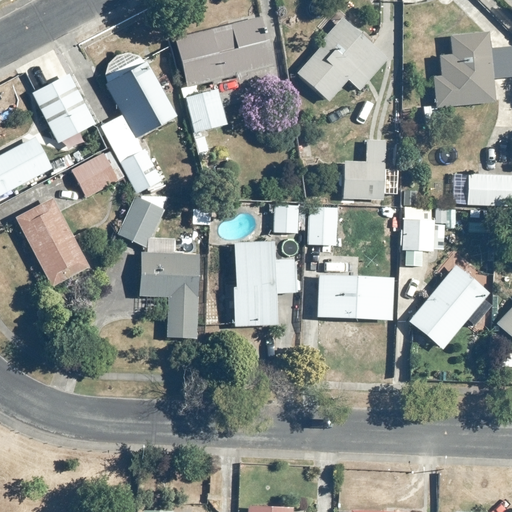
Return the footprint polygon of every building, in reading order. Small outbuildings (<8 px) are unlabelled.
[(176,34),(186,88),(180,89),(193,154),(209,151),(205,131),(225,127),(217,82),(272,72),(262,18),(216,27),(176,34)] [(148,33),(143,20),(122,28),(127,41),(148,33)] [(386,60),(339,20),(293,74),(327,103),(346,80),(358,91),(386,60)] [(511,48),(487,49),(487,34),(448,35),(449,56),(432,57),(434,106),(493,104),(492,78),(511,77),(511,48)] [(137,139),(174,119),(144,64),(104,86),(120,115),(98,127),(135,195),(160,181),(137,139)] [(93,126),(69,75),(31,93),(56,144),(93,126)] [(0,196),(51,171),(34,137),(0,153),(0,196)] [(383,139),(348,138),(348,161),(339,161),(339,200),(382,200),(383,139)] [(117,181),(102,153),(70,171),(84,199),(117,181)] [(511,176),(450,173),(448,204),(511,207),(511,176)] [(163,209),(133,196),(115,235),(145,249),(163,209)] [(86,266),(52,201),(15,221),(50,285),(86,266)] [(296,205),(271,205),(270,231),(296,231),(296,205)] [(332,247),(336,208),(307,205),(303,244),(332,247)] [(433,208),(401,207),(400,251),(432,251),(433,208)] [(273,261),(274,244),(234,242),(231,325),(274,327),(275,293),(295,294),(296,262),(273,261)] [(193,339),(197,255),(139,252),(137,296),(166,297),(164,337),(193,339)] [(486,294),(453,266),(406,322),(440,350),(486,294)] [(391,279),(318,275),(315,317),(389,322),(391,279)] [(511,304),(494,323),(511,340),(511,304)]
